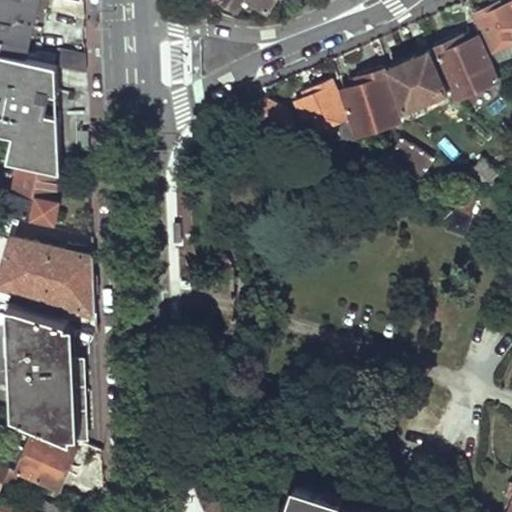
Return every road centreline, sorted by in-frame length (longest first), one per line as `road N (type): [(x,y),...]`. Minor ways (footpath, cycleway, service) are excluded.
road 1 (primary): [(116,95),(134,511)]
road 2 (primary): [(163,511),(151,109)]
road 3 (residential): [(151,109),(182,104),(272,52),(403,0)]
road 4 (residential): [(352,0),(268,34),(143,25)]
